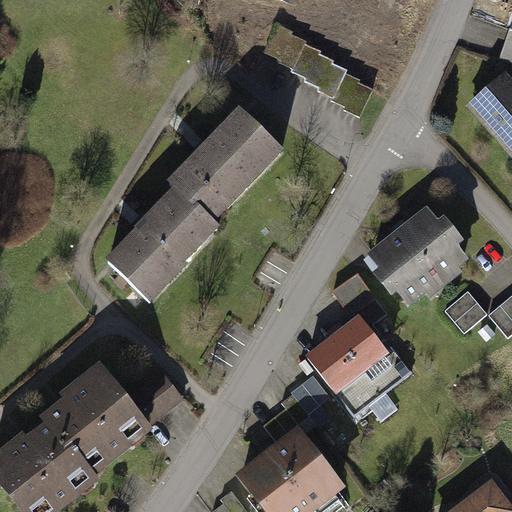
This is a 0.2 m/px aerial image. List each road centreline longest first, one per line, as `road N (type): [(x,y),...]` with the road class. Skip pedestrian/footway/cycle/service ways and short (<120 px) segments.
road 1 (residential): [(233,400),(114,313),(85,274),(85,244),(190,71),(210,65),(232,72),(368,173)]
road 2 (residential): [(368,173),(233,400)]
road 3 (residential): [(511,226),(397,120)]
road 4 (residential): [(233,400),(155,511)]
road 5 (residential): [(455,0),(397,120)]
